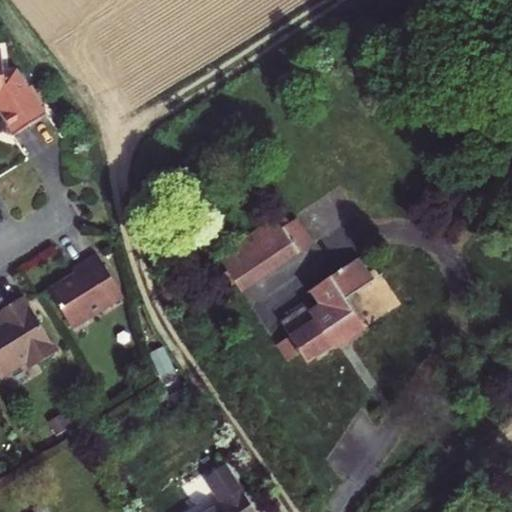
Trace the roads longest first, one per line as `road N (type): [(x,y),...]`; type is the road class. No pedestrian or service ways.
road 1 (track): [(293,511),(165,335),(137,254),(123,154)]
road 2 (track): [(348,0),(123,154)]
